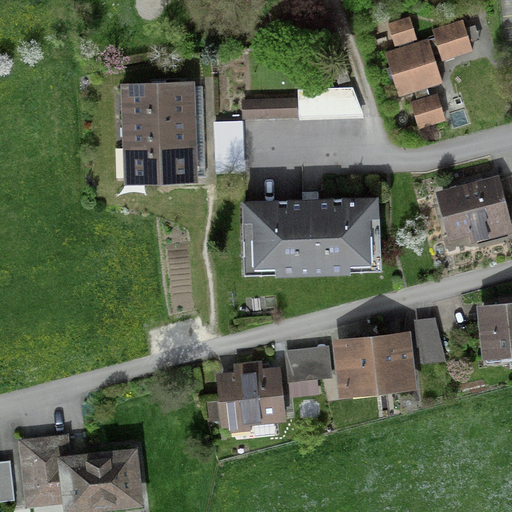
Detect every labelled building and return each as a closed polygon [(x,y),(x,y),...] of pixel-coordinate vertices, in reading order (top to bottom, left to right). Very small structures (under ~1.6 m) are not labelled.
[(305,0),(276,0),(282,18),(308,10),(305,0)] [(402,16),(383,22),(390,44),(409,38),(402,16)] [(457,20),(428,29),(438,58),(466,49),(457,20)] [(423,38),(378,54),(393,97),(438,81),(423,38)] [(327,64),(333,83),(344,79),(338,61),(327,64)] [(184,79),(113,82),(118,180),(189,176),(188,159),(187,128),(185,101),(184,79)] [(430,94),(405,103),(413,126),(438,118),(430,94)] [(237,115),(290,114),(290,99),(237,100),(237,115)] [(494,173),(426,190),(441,247),(509,229),(494,173)] [(371,198),(237,201),(238,268),(373,265),(371,198)] [(511,297),(470,302),(475,355),(511,350),(511,297)] [(430,316),(409,318),(414,360),(435,357),(430,316)] [(401,328),(323,338),(331,394),(409,384),(401,328)] [(288,347),(280,348),(284,379),(317,375),(314,344),(304,345),(288,347)] [(274,363),(208,371),(214,424),(280,416),(274,363)] [(61,431),(15,437),(22,496),(58,492),(60,509),(136,500),(128,438),(63,445),(61,431)] [(11,457),(0,458),(0,499),(17,497),(11,457)]
